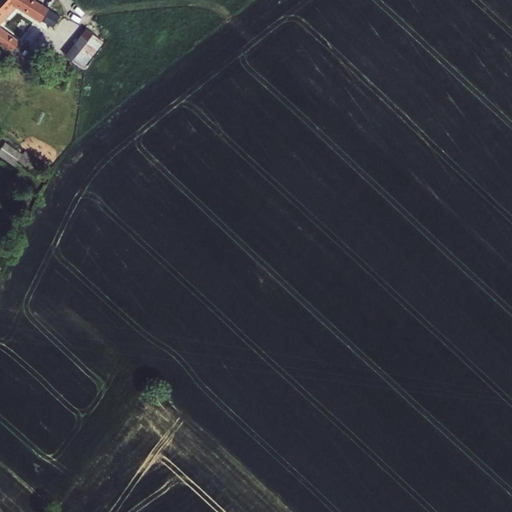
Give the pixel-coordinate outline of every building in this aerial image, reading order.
[(20,42),(0,27),(0,22),(14,7),(41,22),(42,22),(50,9),(34,0),(0,0),(0,44),(11,53),(20,42)] [(34,0),(50,9),(55,0),(34,0)] [(50,9),(42,22),(54,29),(61,16),(50,9)] [(82,69),(104,42),(87,28),(65,55),(82,69)] [(23,154),(6,143),(0,151),(0,156),(14,166),(18,161),(23,154)] [(23,154),(18,161),(26,167),(33,157),(25,151),(23,154)]
